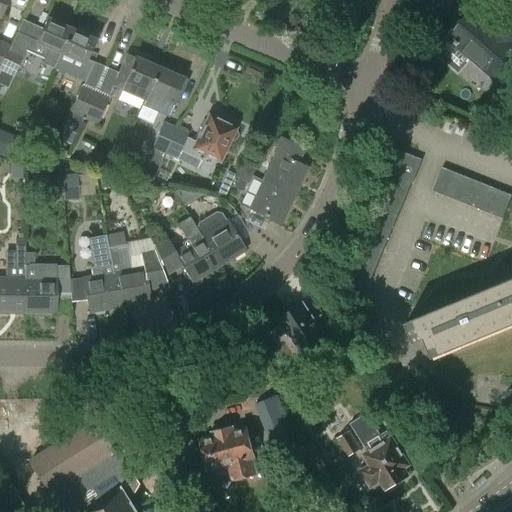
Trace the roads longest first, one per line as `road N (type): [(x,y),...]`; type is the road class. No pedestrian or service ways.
road 1 (residential): [(367,87),(340,183),(292,258),(255,296),(157,346),(101,356),(0,357)]
road 2 (residential): [(367,87),(161,0)]
